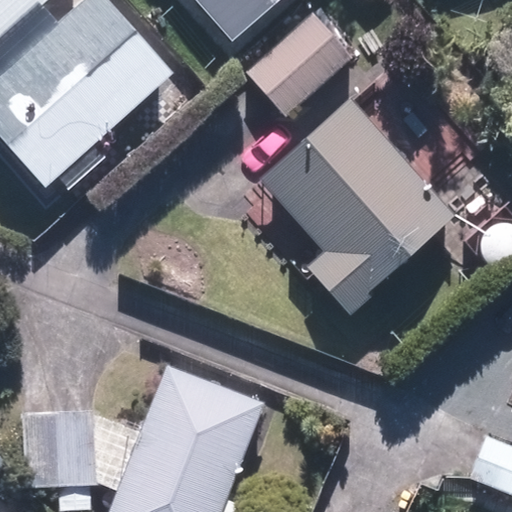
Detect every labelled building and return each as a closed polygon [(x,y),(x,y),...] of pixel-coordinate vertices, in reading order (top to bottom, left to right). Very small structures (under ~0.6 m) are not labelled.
[(0,0),(0,124),(49,183),(183,72),(122,0),(0,0)] [(206,0),(240,38),(281,0),(206,0)] [(357,52),(317,9),(250,70),(291,114),(357,52)] [(462,212),(358,95),(267,176),(330,247),(312,263),(353,309),(462,212)] [(272,397),(174,358),(112,511),(252,511),(256,505),(232,496),(272,397)] [(99,407),(30,405),(28,478),(61,479),(60,507),(96,508),(99,407)] [(511,441),(489,432),(471,475),(511,491),(511,441)] [(0,472),(12,461),(0,447),(0,472)] [(11,511),(0,499),(0,511),(11,511)]
